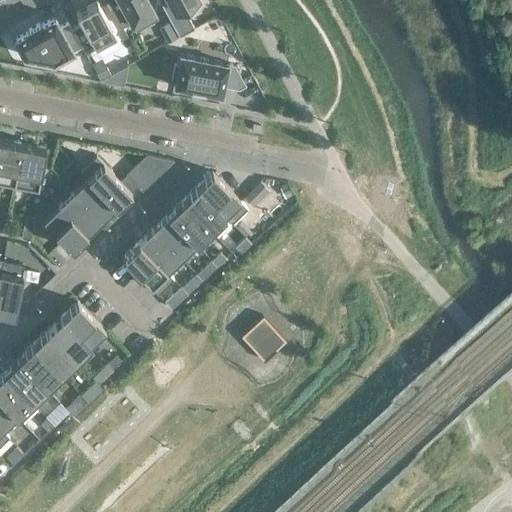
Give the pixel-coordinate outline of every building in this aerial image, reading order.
[(115,35),(96,0),(75,12),(94,47),(115,35)] [(147,0),(119,0),(135,30),(157,18),(147,0)] [(163,0),(180,31),(193,24),(182,3),(187,0),(163,0)] [(23,55),(53,60),(81,45),(68,21),(59,26),(54,16),(41,24),(40,22),(27,30),(27,31),(14,38),(23,55)] [(174,82),(173,85),(176,86),(176,85),(191,88),(191,89),(203,91),(203,90),(218,93),(218,94),(221,94),(221,92),(222,85),(238,88),(245,85),(234,64),(227,63),(227,62),(225,62),(182,54),(182,53),(179,53),(179,55),(178,64),(174,63),(170,80),(174,80),(174,83),(174,82)] [(100,79),(110,73),(106,66),(96,72),(100,79)] [(20,142),(0,138),(0,178),(13,181),(20,142)] [(44,147),(20,142),(13,181),(37,186),(44,147)] [(63,152),(58,158),(66,166),(71,160),(63,152)] [(96,154),(80,169),(116,206),(131,191),(120,179),(96,154)] [(101,220),(116,206),(80,169),(87,176),(72,190),(101,220)] [(212,171),(196,185),(231,222),(247,207),(212,171)] [(137,185),(126,173),(120,179),(131,191),(137,185)] [(260,180),(244,196),(252,205),(269,188),(260,180)] [(288,182),(280,186),(286,197),(293,194),(288,182)] [(196,185),(182,199),(210,229),(224,215),(231,222),(196,185)] [(86,234),(101,220),(72,190),(58,204),(86,234)] [(182,199),(167,214),(195,243),(210,229),(182,199)] [(42,219),(71,249),(86,234),(58,204),(42,219)] [(167,214),(152,228),(181,257),(195,243),(167,214)] [(23,224),(21,234),(30,236),(32,226),(23,224)] [(152,228),(137,242),(173,278),(166,271),(181,257),(152,228)] [(244,236),(234,246),(240,252),(250,242),(244,236)] [(122,256),(157,293),(173,278),(137,242),(122,256)] [(226,256),(220,250),(211,259),(217,265),(226,256)] [(217,265),(211,259),(202,268),(207,274),(217,265)] [(23,264),(2,260),(0,268),(0,269),(0,271),(0,310),(13,314),(23,264)] [(203,278),(197,272),(188,280),(194,286),(203,278)] [(179,300),(172,293),(164,300),(171,307),(179,300)] [(105,330),(77,300),(61,315),(90,345),(105,330)] [(75,359),(90,345),(61,315),(47,329),(75,359)] [(241,334),(263,359),(285,339),(262,315),(241,334)] [(60,373),(75,359),(47,329),(32,343),(60,373)] [(46,387),(60,373),(32,343),(17,357),(46,387)] [(116,353),(106,362),(112,368),(121,359),(116,353)] [(31,401),(46,387),(17,357),(2,371),(31,401)] [(95,380),(97,382),(112,368),(106,362),(92,376),(95,380)] [(0,398),(16,415),(31,401),(2,371),(0,373),(0,398)] [(87,401),(102,386),(95,380),(80,394),(87,401)] [(79,409),(87,401),(80,394),(72,402),(79,409)] [(2,429),(16,415),(0,398),(0,427),(8,436),(9,436),(2,429)] [(40,422),(48,430),(53,424),(46,417),(40,422)] [(0,444),(8,436),(0,427),(0,444)] [(7,454),(14,462),(24,452),(16,445),(7,454)]
